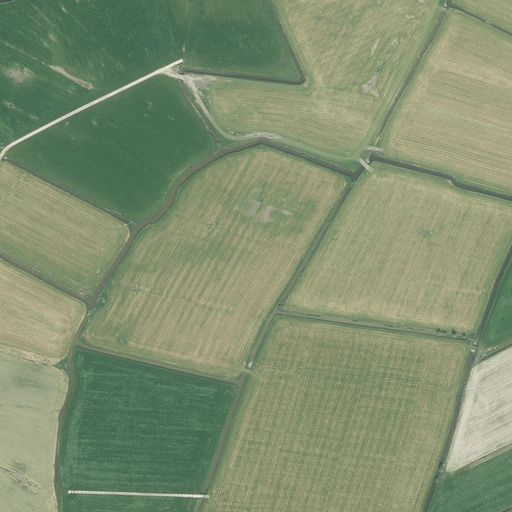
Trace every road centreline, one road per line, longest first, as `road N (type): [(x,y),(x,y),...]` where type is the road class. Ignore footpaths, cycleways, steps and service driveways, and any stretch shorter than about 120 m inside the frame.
road 1 (track): [(0,157),(180,60)]
road 2 (track): [(68,491),(209,496)]
